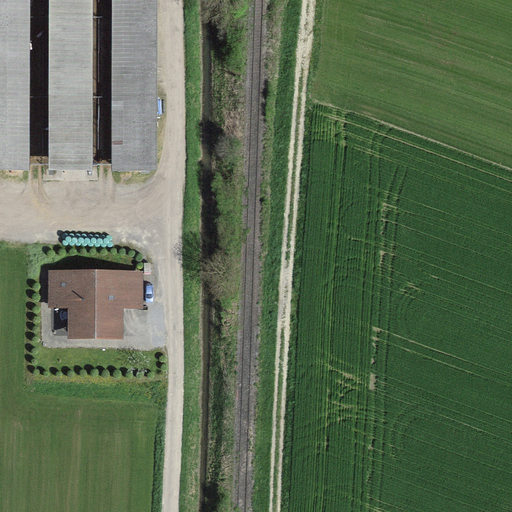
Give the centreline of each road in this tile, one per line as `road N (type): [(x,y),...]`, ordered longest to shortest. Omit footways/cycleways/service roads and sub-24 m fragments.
road 1 (track): [(274,511),(307,0)]
road 2 (track): [(175,0),(169,511)]
